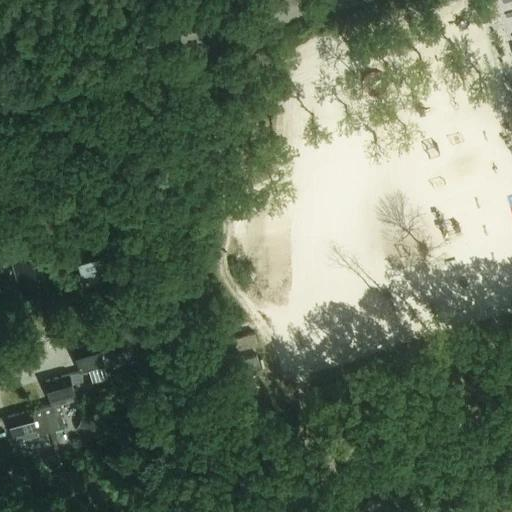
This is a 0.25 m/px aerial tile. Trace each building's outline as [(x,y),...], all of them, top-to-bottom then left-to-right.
[(81,277),(106,271),(99,246),(75,253),(81,277)] [(47,288),(38,254),(12,262),(22,295),(47,288)] [(254,332),(234,337),(237,349),(257,343),(254,332)] [(43,407),(8,416),(15,441),(38,434),(65,426),(61,409),(63,409),(61,402),(78,398),(73,379),(84,376),(82,370),(103,365),(98,343),(75,349),(80,370),(71,373),(45,380),(52,404),(43,407)] [(257,354),(240,359),(242,369),(260,364),(257,354)]
